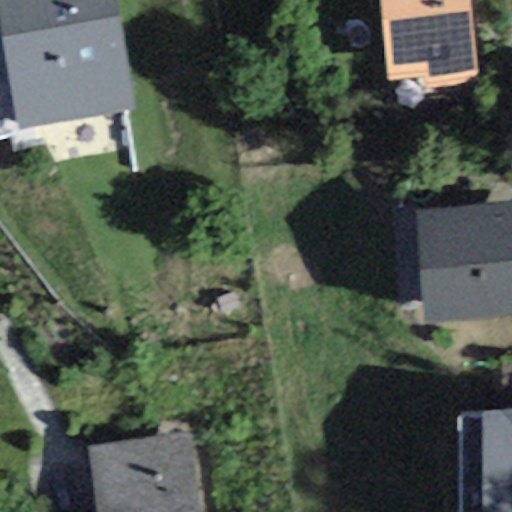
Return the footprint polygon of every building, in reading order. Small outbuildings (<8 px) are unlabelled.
[(129,104),(113,0),(0,0),(0,101),(3,123),(129,104)] [(466,71),(461,0),(364,0),(370,77),(466,71)] [(511,222),(511,201),(402,205),(406,319),(511,315),(511,222)] [(511,511),(511,405),(462,407),(465,511),(511,511)] [(201,511),(190,430),(87,445),(96,511),(201,511)]
